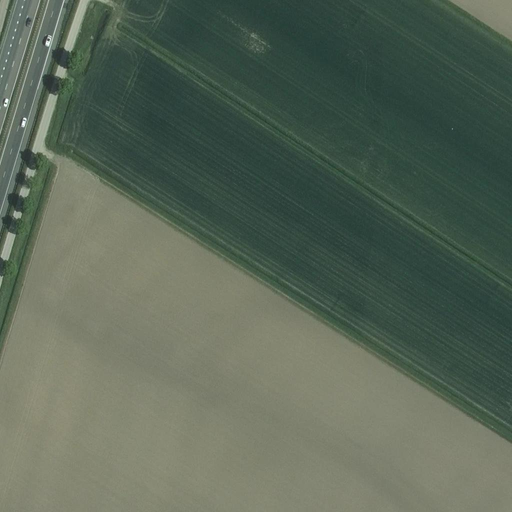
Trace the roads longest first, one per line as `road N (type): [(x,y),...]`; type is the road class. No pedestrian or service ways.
road 1 (unclassified): [(0,270),(84,0)]
road 2 (motorway): [(0,186),(55,0)]
